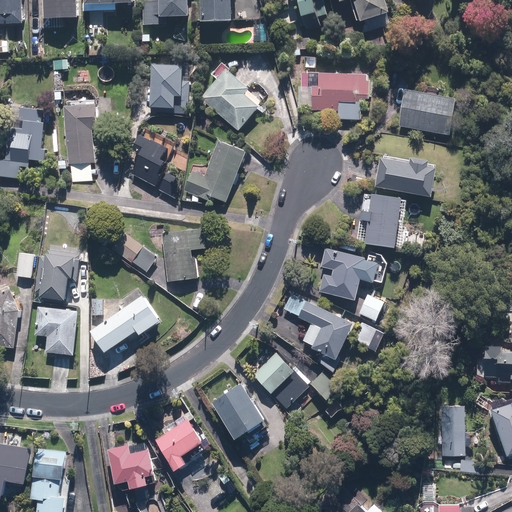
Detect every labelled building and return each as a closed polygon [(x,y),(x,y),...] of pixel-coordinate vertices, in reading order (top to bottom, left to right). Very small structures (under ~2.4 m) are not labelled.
[(0,0),(0,24),(25,24),(24,0),(0,0)] [(81,18),(80,0),(46,0),(47,20),(81,18)] [(144,1),(144,24),(163,24),(163,16),(190,16),(190,0),(159,0),(160,1),(144,1)] [(200,0),(201,23),(233,22),(232,0),(200,0)] [(306,24),(307,30),(322,26),(321,21),(329,19),(324,0),(292,0),(293,0),(298,0),(301,9),(295,10),(299,26),(306,24)] [(350,0),(352,0),(361,24),(389,14),(384,0),(339,0),(340,4),(350,0)] [(356,37),(353,25),(320,34),(323,45),(356,37)] [(292,38),(293,55),(301,55),(301,49),(310,49),(310,38),(292,38)] [(10,41),(0,40),(0,53),(10,54),(10,41)] [(90,46),(90,55),(103,55),(103,45),(90,46)] [(168,113),(189,114),(190,81),(183,80),(184,65),(154,64),(152,107),(168,107),(168,113)] [(201,98),(239,130),(260,106),(246,93),(251,88),(227,68),(201,98)] [(339,121),(361,122),(362,100),(371,101),(372,82),(368,82),(369,76),(310,74),(310,87),(315,87),(314,112),(339,113),(339,121)] [(405,91),(399,127),(450,137),(458,100),(427,94),(405,91)] [(72,163),(73,182),(93,181),(92,162),(95,162),(93,130),(100,130),(98,104),(66,106),(70,164),(72,163)] [(47,151),(43,150),(46,124),(43,123),(45,111),(22,108),(21,119),(13,118),(8,160),(1,159),(0,165),(0,176),(20,179),(22,167),(30,168),(31,160),(46,162),(47,151)] [(205,111),(197,113),(198,121),(206,120),(205,111)] [(132,174),(157,187),(162,176),(159,174),(167,160),(163,159),(169,148),(153,139),(153,140),(142,135),(134,150),(143,154),(132,174)] [(184,190),(223,207),(248,152),(221,140),(205,175),(193,170),(184,190)] [(379,155),(374,184),(430,195),(435,165),(408,160),(379,155)] [(159,190),(176,199),(185,182),(168,173),(159,190)] [(361,209),(357,240),(393,245),(394,245),(400,195),(371,191),(368,209),(361,209)] [(163,233),(169,282),(200,278),(196,249),(207,247),(205,228),(163,233)] [(133,261),(147,271),(158,256),(144,246),(145,245),(123,230),(111,247),(132,262),(133,261)] [(98,241),(104,246),(108,240),(102,236),(98,241)] [(339,247),(356,252),(358,245),(341,240),(339,247)] [(324,249),(320,266),(332,269),(331,275),(322,273),(318,291),(353,299),(359,278),(373,281),(378,262),(364,258),(324,249)] [(37,292),(44,293),(43,298),(68,301),(71,281),(78,282),(82,254),(50,250),(49,257),(42,256),(37,292)] [(36,255),(22,253),(18,276),(33,278),(36,255)] [(0,294),(0,346),(17,349),(22,311),(13,289),(0,294)] [(359,313),(375,321),(384,301),(368,293),(359,313)] [(91,329),(106,352),(138,330),(141,334),(162,320),(144,294),(91,329)] [(318,360),(334,372),(341,358),(339,357),(355,323),(292,294),(285,309),(299,316),(299,317),(311,322),(303,340),(313,345),(312,348),(322,353),(318,360)] [(92,315),(104,314),(104,298),(92,298),(92,315)] [(48,353),(76,356),(80,312),(40,307),(37,336),(49,337),(48,353)] [(354,338),(370,346),(378,329),(362,322),(354,338)] [(502,344),(486,343),(484,375),(497,376),(496,380),(509,381),(509,389),(511,389),(511,350),(502,350),(502,344)] [(252,373),(286,407),(308,384),(274,351),(252,373)] [(323,371),(311,383),(314,386),(326,398),(338,386),(323,371)] [(213,402),(237,439),(267,419),(243,382),(213,402)] [(511,399),(490,406),(505,456),(511,453),(511,399)] [(343,408),(336,400),(325,410),(331,418),(343,408)] [(439,453),(463,453),(463,404),(439,404),(439,453)] [(154,438),(175,469),(187,462),(182,454),(203,440),(187,416),(154,438)] [(129,480),(130,488),(147,484),(145,476),(154,474),(148,449),(146,442),(128,446),(128,444),(107,449),(115,483),(129,480)] [(0,497),(6,498),(8,481),(28,484),(30,472),(33,448),(0,443),(0,497)] [(62,498),(64,480),(65,480),(68,451),(40,448),(34,498),(42,499),(40,511),(66,511),(68,499),(62,498)] [(186,466),(191,475),(208,465),(202,456),(186,466)] [(486,463),(466,461),(465,472),(485,474),(486,463)] [(366,511),(340,486),(321,504),(329,511),(366,511)]
